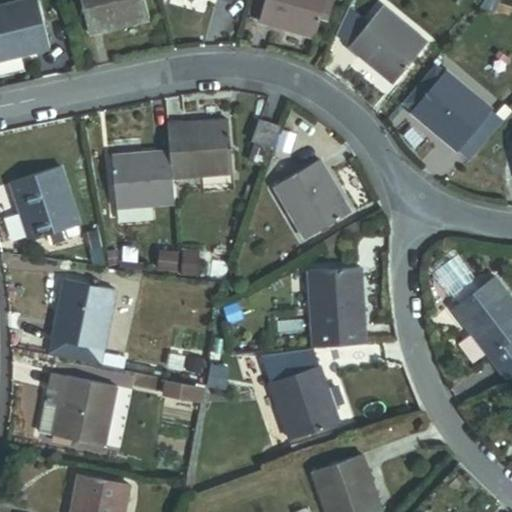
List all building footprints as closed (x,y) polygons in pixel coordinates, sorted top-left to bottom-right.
[(0,61),(49,49),(36,0),(30,0),(0,7),(0,61)] [(81,0),(90,35),(148,20),(143,0),(81,0)] [(266,0),(261,21),(316,37),(322,18),(323,14),(326,0),(266,0)] [(330,16),(334,0),(326,0),(323,14),(330,16)] [(348,45),(393,83),(427,44),(382,5),(348,45)] [(458,151),(492,111),(446,72),(412,113),(458,151)] [(261,144),(273,148),(280,127),(260,120),(253,141),(261,144)] [(172,177),(233,173),(230,121),(169,125),(170,151),(172,177)] [(255,162),(266,166),(273,148),(261,144),(255,162)] [(174,204),(172,177),(170,151),(114,155),(117,207),(174,204)] [(304,237),(348,211),(318,159),(273,186),(304,237)] [(31,240),(80,224),(62,166),(12,181),(31,240)] [(117,218),(152,220),(152,209),(117,208),(117,218)] [(198,273),(199,252),(160,249),(158,270),(198,273)] [(459,257),(437,269),(455,301),(476,289),(459,257)] [(310,332),(363,329),(360,269),(307,271),(310,332)] [(52,338),(102,349),(115,289),(64,278),(52,338)] [(489,358),(511,340),(511,300),(495,278),(453,309),(489,358)] [(364,344),(363,329),(310,332),(311,347),(364,344)] [(99,364),(102,349),(52,338),(48,354),(99,364)] [(506,382),(511,380),(511,340),(489,358),(506,382)] [(265,368),(270,383),(298,373),(293,358),(265,368)] [(290,441),(339,424),(318,366),(298,373),(270,383),(290,441)] [(60,403),(66,374),(51,371),(45,400),(60,403)] [(38,430),(76,438),(90,441),(103,444),(116,385),(66,374),(60,403),(45,400),(38,430)] [(164,395),(193,401),(196,388),(166,382),(164,395)] [(75,445),(88,448),(90,441),(76,438),(75,445)] [(326,511),(380,511),(362,455),(313,471),(326,511)] [(71,511),(123,511),(128,484),(77,475),(71,511)]
